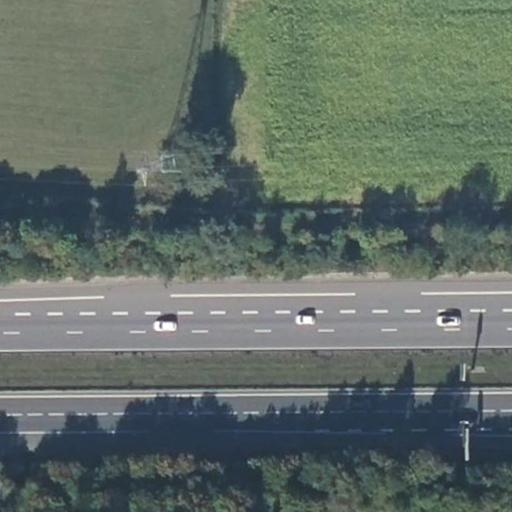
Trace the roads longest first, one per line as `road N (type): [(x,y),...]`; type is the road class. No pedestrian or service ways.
road 1 (trunk): [(511,312),(0,329)]
road 2 (trunk): [(511,326),(0,330)]
road 3 (trunk): [(0,417),(370,415)]
road 4 (trunk): [(370,415),(511,419)]
road 5 (trunk): [(370,415),(511,413)]
